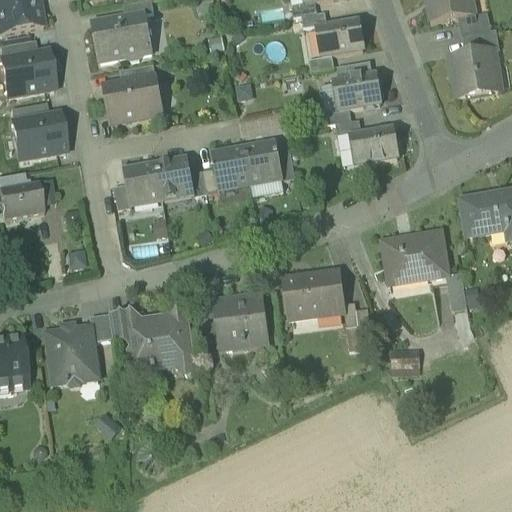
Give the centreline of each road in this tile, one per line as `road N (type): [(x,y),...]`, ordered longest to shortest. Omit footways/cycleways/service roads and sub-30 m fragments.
road 1 (residential): [(63,0),(118,288)]
road 2 (residential): [(118,288),(252,252),(379,205)]
road 3 (residential): [(446,173),(381,0)]
road 4 (residential): [(0,310),(118,288)]
